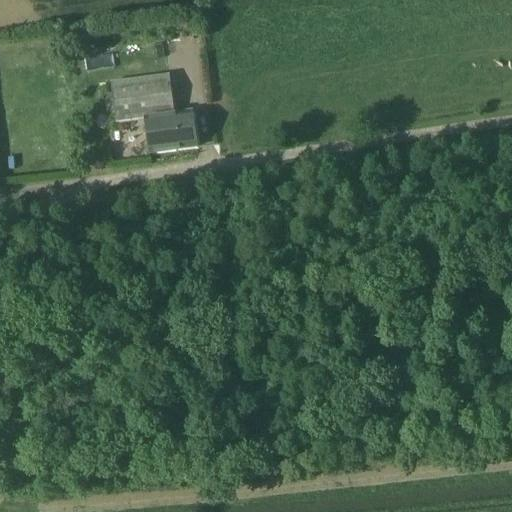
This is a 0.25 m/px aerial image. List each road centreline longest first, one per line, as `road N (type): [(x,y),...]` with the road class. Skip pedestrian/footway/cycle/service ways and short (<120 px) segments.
road 1 (track): [(511,463),(18,511)]
road 2 (unclassified): [(102,183),(511,117)]
